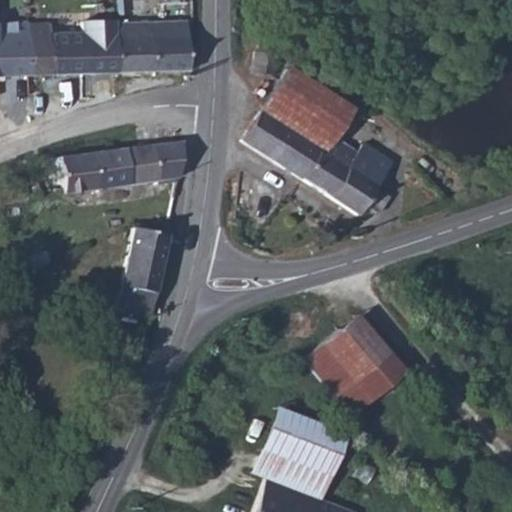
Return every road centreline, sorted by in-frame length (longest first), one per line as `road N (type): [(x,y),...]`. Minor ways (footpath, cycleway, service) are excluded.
road 1 (tertiary): [(190,277),(254,286),(323,276),(511,209)]
road 2 (track): [(511,450),(323,276)]
road 3 (tertiary): [(190,277),(93,511)]
road 4 (residential): [(211,107),(115,112),(0,162)]
road 5 (tertiary): [(211,107),(190,277)]
